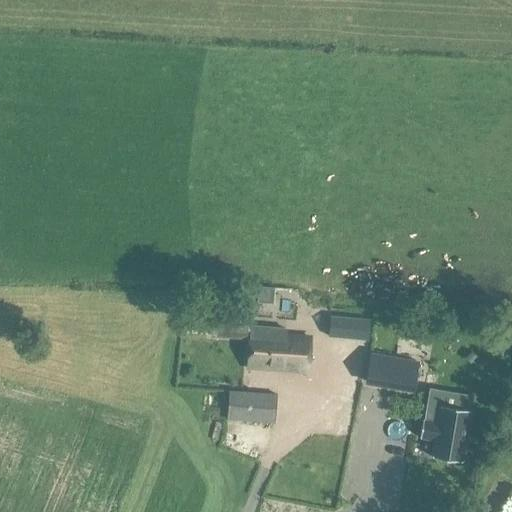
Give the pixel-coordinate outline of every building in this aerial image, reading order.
[(212,319),(211,335),(246,338),(246,332),(251,332),(251,326),(247,326),(247,321),(239,321),(239,315),(222,314),(222,319),(212,319)] [(331,317),(329,337),(369,340),(370,320),(331,317)] [(250,345),(248,368),(307,372),(310,337),(285,335),(286,329),(251,326),(251,332),(250,338),(250,345)] [(395,358),(390,385),(415,389),(419,363),(395,358)] [(357,384),(354,410),(378,413),(381,387),(357,384)] [(229,390),(226,420),(275,423),(277,394),(229,390)] [(423,420),(420,438),(435,441),(432,457),(463,462),(471,411),(473,396),(444,391),(442,406),(441,406),(438,422),(424,420),(423,420)] [(375,435),(394,438),(399,403),(380,400),(375,435)] [(352,416),(348,444),(369,447),(373,420),(352,416)] [(230,511),(248,462),(211,449),(188,511),(230,511)] [(307,504),(319,460),(279,449),(267,494),(307,504)] [(323,483),(353,491),(358,471),(329,463),(323,483)]
